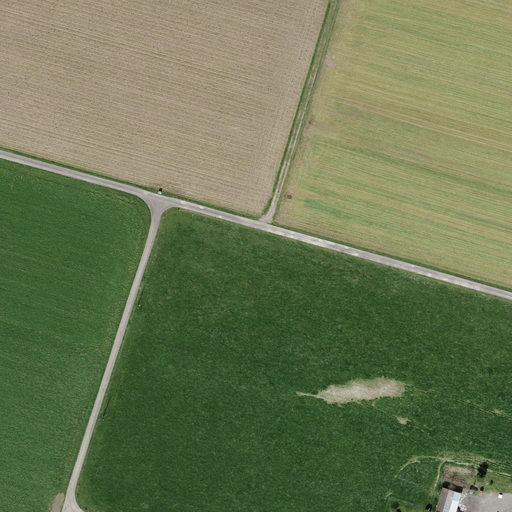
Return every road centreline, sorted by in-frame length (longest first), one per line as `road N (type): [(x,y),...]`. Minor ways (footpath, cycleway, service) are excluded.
road 1 (track): [(0,154),(511,298)]
road 2 (track): [(162,199),(67,511)]
road 3 (track): [(264,228),(333,0)]
